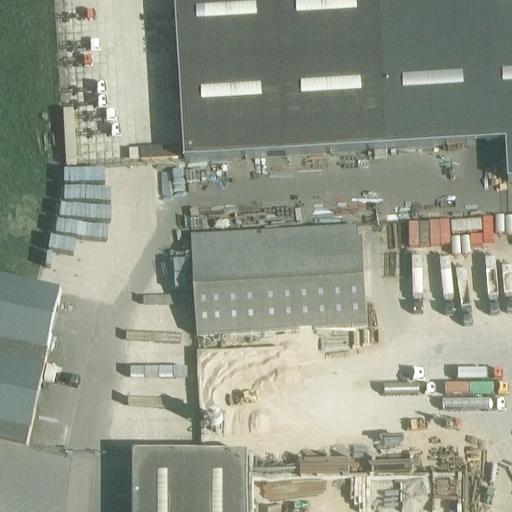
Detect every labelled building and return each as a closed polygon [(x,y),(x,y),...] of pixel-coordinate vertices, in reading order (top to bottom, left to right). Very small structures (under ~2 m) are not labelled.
[(511,0),(175,0),(185,163),(506,143),(508,184),(511,183),(511,0)] [(367,328),(362,241),(358,242),(358,229),(191,238),(197,338),(367,328)] [(173,260),(180,243),(169,238),(161,254),(173,260)] [(0,443),(27,450),(61,298),(0,283),(0,443)] [(247,511),(248,456),(134,455),(133,511),(247,511)]
